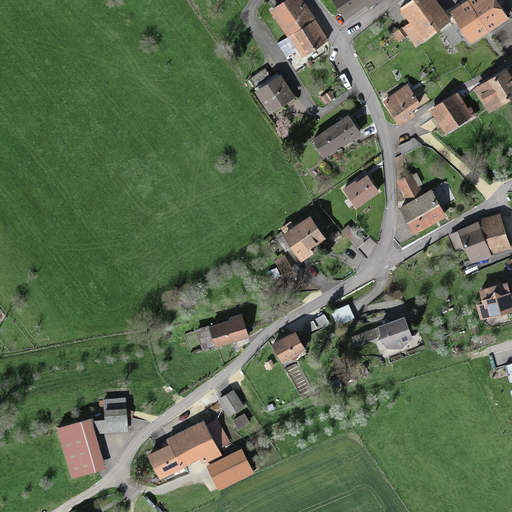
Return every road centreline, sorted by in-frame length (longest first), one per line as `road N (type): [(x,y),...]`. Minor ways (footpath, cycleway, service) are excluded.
road 1 (residential): [(148,431),(229,374),(261,335),(384,266)]
road 2 (residential): [(384,266),(384,142),(339,38)]
road 3 (track): [(229,374),(263,420),(388,380)]
road 4 (residential): [(384,266),(511,186)]
road 5 (unclassified): [(61,511),(115,478),(148,431)]
